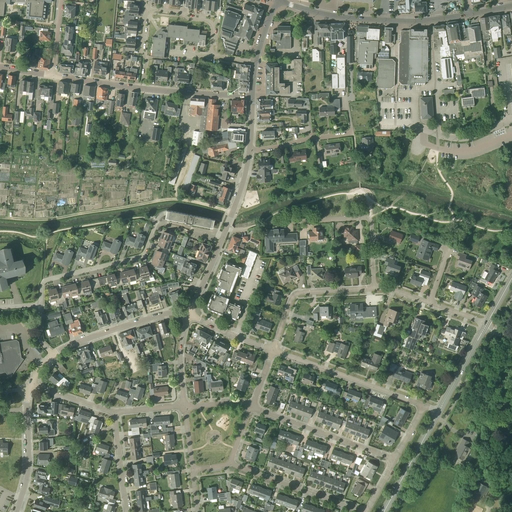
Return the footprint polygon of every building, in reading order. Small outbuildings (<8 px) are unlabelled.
[(0,0),(0,15),(3,16),(5,2),(7,2),(6,3),(13,4),(13,2),(28,3),(26,18),(44,20),(46,4),(44,4),(44,2),(51,3),(51,0),(0,0)] [(185,0),(185,2),(189,3),(188,8),(194,9),(194,0),(185,0)] [(194,0),(194,9),(199,9),(200,4),(203,4),(203,0),(194,0)] [(203,0),(203,4),(206,4),(205,10),(211,10),(212,1),(206,1),(206,0),(203,0)] [(212,1),(211,10),(217,11),(217,6),(220,6),(220,0),(215,0),(215,2),(212,1)] [(421,2),(420,0),(404,0),(406,9),(412,9),(412,8),(413,8),(415,8),(415,11),(421,11),(421,12),(426,11),(426,8),(428,7),(427,3),(423,3),(423,1),(421,2)] [(127,4),(126,10),(129,10),(138,11),(139,5),(134,5),(134,2),(128,1),(127,4)] [(72,3),(72,6),(66,6),(66,5),(65,5),(64,16),(74,18),(76,4),(72,3)] [(250,6),(245,4),(243,11),(226,5),(220,35),(226,54),(232,56),(234,52),(232,51),(237,36),(249,40),(253,30),(256,31),(263,10),(255,7),(254,6),(252,5),(250,6)] [(125,13),(124,18),(129,18),(129,15),(138,16),(138,11),(129,10),(129,13),(125,13)] [(504,36),(510,35),(509,28),(510,28),(508,15),(502,16),(503,19),(501,19),(504,36)] [(488,17),(490,29),(491,38),(492,40),(497,39),(497,33),(501,32),(498,16),(493,17),(488,17)] [(491,38),(490,29),(489,29),(488,17),(484,18),(479,18),(481,30),(480,30),(479,31),(481,40),(483,56),(486,56),(484,42),(488,42),(489,40),(488,38),(491,38)] [(123,18),(123,23),(128,24),(128,27),(137,28),(137,22),(128,21),(129,18),(124,18),(123,18)] [(457,86),(461,85),(461,81),(460,75),(458,61),(456,62),(455,56),(464,54),(465,60),(479,57),(480,63),(484,63),(483,56),(481,40),(479,31),(480,30),(478,23),(464,25),(463,25),(463,23),(454,24),(446,25),(447,34),(449,43),(448,43),(450,58),(451,58),(452,63),(453,76),(457,76),(458,81),(456,82),(457,86)] [(312,34),(312,26),(306,26),(306,24),(303,24),(302,34),(303,34),(303,37),(303,42),(301,42),(301,49),(307,49),(307,38),(308,38),(308,36),(312,36),(312,34)] [(314,34),(322,33),(323,33),(322,24),(314,25),(314,34)] [(330,31),(330,41),(330,45),(329,45),(330,55),(337,54),(336,45),(334,45),(334,40),(343,40),(343,31),(344,31),(344,24),(330,25),(331,31),(330,31)] [(153,37),(151,56),(164,58),(164,53),(167,53),(167,50),(165,49),(166,37),(172,37),(171,40),(175,40),(175,38),(184,39),(184,44),(187,44),(187,41),(197,42),(196,45),(198,45),(199,35),(200,31),(200,30),(187,29),(187,27),(168,25),(168,27),(166,27),(166,28),(165,29),(160,29),(156,32),(156,37),(153,37)] [(443,79),(453,78),(453,77),(453,76),(452,63),(451,58),(450,58),(448,43),(449,43),(447,34),(446,35),(445,31),(445,25),(439,26),(439,28),(440,28),(440,34),(441,35),(441,36),(439,36),(439,39),(440,47),(440,49),(440,51),(439,51),(440,59),(442,78),(443,78),(443,79)] [(357,27),(356,36),(359,37),(358,39),(358,57),(357,64),(360,64),(359,68),(372,69),(372,65),(372,59),(374,59),(376,59),(376,54),(373,54),(373,53),(377,54),(377,49),(381,49),(382,43),(378,43),(378,40),(379,35),(381,35),(381,30),(379,30),(379,27),(374,27),(369,26),(368,26),(368,27),(357,27)] [(439,26),(433,26),(433,32),(433,39),(434,48),(437,48),(436,47),(440,47),(439,39),(439,36),(441,36),(441,35),(440,34),(440,28),(439,28),(439,26)] [(125,27),(124,33),(124,34),(124,35),(130,36),(131,33),(136,34),(137,28),(128,27),(125,27)] [(394,42),(395,35),(392,35),(392,28),(385,27),(384,42),(385,42),(384,44),(390,44),(390,42),(392,42),(394,42)] [(50,41),(51,32),(42,31),(43,28),(37,28),(37,36),(40,36),(39,40),(40,41),(42,41),(43,40),(50,41)] [(406,31),(404,31),(401,31),(400,34),(400,35),(400,36),(400,40),(400,42),(399,44),(398,66),(398,74),(398,81),(402,85),(405,85),(406,85),(407,85),(408,85),(414,85),(425,85),(425,82),(426,82),(427,82),(428,38),(428,30),(409,29),(409,31),(406,31)] [(323,45),(323,42),(323,37),(322,33),(314,34),(315,45),(323,45)] [(124,35),(124,38),(126,39),(126,44),(135,45),(136,40),(134,39),(132,39),(132,36),(130,36),(124,35)] [(272,37),(272,41),(276,41),(276,49),(290,49),(290,37),(289,37),(272,37)] [(5,38),(4,45),(6,45),(6,51),(14,51),(15,46),(16,46),(17,44),(17,39),(5,38)] [(102,50),(102,45),(94,44),(94,48),(93,48),(92,59),(96,60),(97,50),(102,50)] [(123,47),(122,53),(129,53),(129,50),(134,51),(135,45),(126,44),(126,47),(123,47)] [(73,46),(64,45),(62,45),(61,53),(65,53),(65,55),(72,56),(72,54),(73,46)] [(48,70),(49,65),(50,59),(39,57),(37,68),(39,69),(48,70)] [(332,88),(344,88),(344,58),(337,58),(337,74),(332,74),(332,88)] [(301,81),(301,59),(294,59),(294,71),(278,71),(278,67),(277,67),(277,63),(266,63),(266,68),(265,68),(265,79),(266,79),(266,94),(290,94),(290,85),(284,86),(284,82),(301,81)] [(392,86),(394,84),(395,64),(393,61),(391,59),(378,59),(375,88),(390,89),(392,86)] [(81,76),(84,62),(79,61),(78,64),(76,64),(74,75),(81,76)] [(73,74),(73,65),(60,64),(60,72),(73,74)] [(244,75),(249,76),(250,66),(246,65),(245,65),(244,65),(237,64),(237,67),(240,68),(240,69),(236,69),(235,72),(239,73),(240,71),(245,72),(244,75)] [(161,81),(162,71),(157,70),(157,66),(154,66),(153,78),(156,78),(155,80),(161,81)] [(162,71),(161,81),(167,81),(167,79),(170,79),(171,68),(168,67),(167,71),(162,71)] [(129,73),(128,79),(135,80),(136,74),(137,69),(130,68),(129,73)] [(179,68),(175,68),(174,80),(177,80),(177,83),(183,83),(184,73),(178,72),(179,68)] [(184,73),(183,83),(188,84),(188,81),(191,82),(193,70),(189,70),(189,73),(184,73)] [(248,81),(249,76),(244,75),(245,72),(240,71),(239,73),(235,72),(235,79),(244,80),(248,81)] [(14,88),(14,85),(16,76),(9,75),(8,84),(7,87),(10,87),(14,88)] [(247,92),(248,82),(236,80),(236,82),(238,82),(238,87),(236,87),(235,90),(247,92)] [(68,94),(70,83),(59,81),(57,93),(68,94)] [(79,93),(80,85),(72,83),(70,92),(75,92),(75,94),(76,94),(76,95),(79,96),(79,93)] [(94,97),(95,87),(85,85),(83,96),(94,97)] [(106,100),(108,89),(98,87),(97,99),(106,100)] [(484,89),(484,88),(468,89),(468,93),(471,93),(471,97),(463,98),(463,97),(461,97),(462,108),(474,106),(473,99),(485,97),(485,95),(487,95),(487,89),(484,89)] [(444,97),(454,96),(453,89),(443,90),(444,97)] [(129,105),(129,108),(135,109),(135,105),(136,105),(136,101),(137,101),(138,98),(137,98),(137,93),(131,92),(131,93),(129,105)] [(125,99),(126,95),(125,95),(125,94),(118,94),(118,100),(116,99),(115,106),(123,107),(124,99),(125,99)] [(156,112),(158,100),(146,98),(144,110),(143,118),(154,120),(156,112)] [(207,117),(218,118),(219,105),(214,105),(214,100),(209,99),(208,103),(204,103),(204,99),(191,98),(190,106),(191,107),(190,115),(207,116),(207,117)] [(304,106),(304,99),(296,98),(296,100),(288,100),(288,107),(301,107),(301,106),(304,106)] [(422,119),(433,118),(431,98),(420,99),(422,119)] [(257,110),(271,110),(270,100),(265,100),(264,99),(257,99),(257,110)] [(332,107),(319,108),(320,116),(320,117),(324,117),(324,116),(334,115),(334,109),(339,109),(339,99),(331,100),(332,107)] [(246,101),(246,100),(241,100),(241,101),(232,101),(231,112),(235,112),(241,112),(241,113),(244,113),(246,113),(246,101)] [(166,102),(165,110),(170,111),(169,115),(172,116),(172,115),(179,117),(180,109),(177,108),(178,104),(166,102)] [(7,114),(8,107),(3,107),(2,114),(1,121),(11,122),(12,115),(7,114)] [(33,117),(34,108),(29,108),(29,111),(25,111),(25,116),(33,117)] [(73,115),(72,120),(74,121),(73,125),(79,126),(80,116),(73,115)] [(217,131),(218,118),(207,117),(206,130),(217,131)] [(159,141),(161,129),(153,128),(151,140),(159,141)] [(245,130),(227,128),(227,137),(212,141),(214,146),(229,143),(229,142),(231,143),(231,142),(245,143),(245,135),(245,130)] [(262,139),(276,139),(276,134),(280,134),(280,128),(273,128),(273,131),(262,131),(262,134),(260,134),(261,139),(262,139)] [(202,146),(203,132),(193,131),(191,145),(192,145),(191,148),(201,149),(201,146),(202,146)] [(359,151),(373,150),(372,137),(361,138),(362,144),(358,144),(359,151)] [(228,149),(227,144),(207,149),(210,157),(219,155),(218,150),(223,149),(223,151),(228,149)] [(325,154),(340,153),(339,144),(324,145),(325,154)] [(289,155),(289,163),(294,162),(294,161),(306,159),(305,150),(301,150),(301,151),(293,152),(293,154),(289,155)] [(263,160),(258,160),(259,170),(270,170),(269,160),(263,160)] [(203,174),(205,169),(200,168),(202,163),(199,163),(196,173),(203,174)] [(228,168),(225,167),(223,174),(224,174),(222,178),(228,180),(230,175),(233,176),(235,169),(234,169),(229,167),(228,168)] [(259,177),(257,177),(257,181),(259,181),(259,182),(270,182),(270,170),(259,170),(259,177)] [(220,187),(219,192),(221,193),(226,195),(229,196),(230,193),(231,193),(232,191),(231,190),(223,187),(223,188),(220,187)] [(217,198),(219,199),(218,203),(223,205),(224,201),(227,202),(228,201),(228,200),(228,199),(229,196),(226,195),(221,193),(219,192),(217,198)] [(173,220),(175,212),(167,210),(166,211),(167,211),(165,218),(173,220)] [(181,222),(183,213),(175,212),(173,220),(181,222)] [(189,224),(191,215),(183,213),(181,222),(186,223),(189,224)] [(197,225),(199,217),(191,215),(189,224),(192,224),(197,225)] [(205,226),(207,218),(199,217),(197,225),(205,226)] [(207,218),(205,226),(212,228),(214,220),(215,220),(207,218)] [(353,231),(353,227),(344,228),(344,230),(343,230),(343,231),(342,231),(342,232),(342,233),(342,234),(343,234),(344,235),(344,237),(348,237),(348,241),(358,240),(357,233),(356,233),(356,232),(355,231),(353,231)] [(320,231),(319,228),(314,228),(314,232),(309,232),(310,241),(317,240),(317,239),(323,239),(322,231),(320,231)] [(285,234),(285,229),(281,229),(281,230),(270,231),(270,230),(266,230),(266,235),(264,235),(265,253),(274,253),(273,243),(297,241),(297,233),(285,234)] [(160,237),(171,242),(173,236),(175,237),(176,233),(169,230),(168,233),(167,234),(164,232),(163,234),(162,234),(160,237)] [(400,243),(402,235),(391,231),(388,239),(385,237),(384,240),(390,242),(391,240),(400,243)] [(142,235),(138,234),(136,239),(128,236),(125,243),(134,246),(135,245),(141,247),(145,237),(142,234),(142,235)] [(417,244),(419,237),(411,234),(408,241),(417,244)] [(230,243),(239,246),(241,241),(242,242),(248,242),(247,237),(241,237),(240,238),(238,237),(237,238),(233,236),(230,243)] [(169,248),(171,242),(160,237),(159,238),(159,242),(160,243),(159,245),(163,246),(163,247),(162,249),(169,252),(171,249),(169,248)] [(118,241),(114,240),(112,245),(104,242),(101,248),(110,252),(110,251),(117,253),(121,242),(118,240),(118,241)] [(421,249),(418,257),(424,259),(425,257),(429,258),(432,249),(436,251),(438,246),(433,244),(430,242),(429,243),(426,242),(427,241),(422,240),(419,249),(421,249)] [(199,251),(208,254),(210,251),(209,251),(211,246),(202,243),(199,251)] [(238,248),(239,246),(230,243),(227,249),(235,253),(238,254),(242,256),(243,256),(245,251),(241,250),(238,248)] [(305,244),(299,244),(300,256),(307,255),(307,247),(304,247),(304,246),(305,246),(305,244)] [(93,247),(90,245),(88,251),(80,247),(77,254),(86,257),(86,256),(93,259),(97,248),(94,245),(94,246),(93,247)] [(13,263),(11,253),(13,253),(12,248),(0,251),(0,257),(1,260),(0,260),(0,288),(7,287),(6,282),(8,281),(8,279),(11,278),(10,275),(20,273),(21,275),(25,274),(22,261),(13,263)] [(168,255),(169,252),(162,249),(161,252),(160,252),(157,251),(156,253),(155,253),(153,256),(152,257),(164,261),(166,255),(168,255)] [(70,251),(66,250),(64,256),(56,253),(53,260),(62,263),(62,262),(68,264),(73,252),(70,250),(70,251)] [(207,258),(208,254),(199,251),(196,259),(205,262),(207,258)] [(251,266),(252,266),(253,263),(254,261),(257,254),(249,251),(247,256),(248,257),(247,259),(245,264),(246,265),(245,265),(250,267),(251,266)] [(468,270),(471,261),(465,259),(466,255),(459,253),(457,257),(459,257),(456,266),(468,270)] [(177,255),(174,262),(174,263),(179,265),(177,268),(181,270),(180,271),(187,274),(192,276),(194,270),(196,264),(191,262),(191,263),(188,262),(189,260),(187,259),(177,255)] [(162,267),(164,261),(152,257),(152,261),(153,261),(152,263),(156,265),(156,266),(155,268),(159,270),(158,272),(163,274),(165,268),(162,267)] [(397,275),(400,267),(393,265),(395,262),(386,258),(384,264),(387,265),(385,272),(390,274),(390,272),(397,275)] [(250,267),(245,265),(244,269),(243,268),(227,262),(225,268),(222,268),(218,279),(220,280),(218,287),(219,287),(216,294),(215,293),(213,298),(211,297),(207,307),(209,310),(218,313),(221,314),(223,315),(223,314),(230,316),(230,317),(237,320),(242,306),(235,304),(234,306),(222,302),(223,300),(226,301),(237,271),(238,272),(237,275),(243,277),(245,277),(244,278),(247,279),(249,274),(249,273),(250,271),(250,272),(252,268),(251,268),(252,266),(252,267),(252,266),(251,266),(250,267)] [(484,271),(481,277),(485,279),(484,279),(492,283),(496,276),(497,277),(499,273),(497,272),(499,268),(491,264),(488,269),(489,270),(488,273),(484,271)] [(137,273),(139,281),(140,281),(140,283),(146,282),(146,279),(154,277),(151,272),(150,273),(151,273),(148,273),(146,265),(142,266),(142,267),(140,268),(141,272),(140,273),(137,273)] [(283,269),(278,272),(284,284),(290,280),(293,278),(293,279),(297,277),(295,273),(300,271),(296,265),(293,266),(294,267),(284,272),(283,269)] [(310,265),(307,265),(307,275),(311,274),(311,280),(323,279),(322,268),(310,269),(310,265)] [(362,274),(361,267),(352,267),(352,268),(345,269),(345,277),(352,277),(352,278),(357,278),(357,275),(362,274)] [(123,283),(129,282),(126,269),(122,271),(123,272),(120,273),(121,277),(118,278),(120,286),(124,285),(123,283)] [(139,281),(137,273),(135,274),(135,273),(134,269),(131,270),(131,269),(127,269),(126,269),(129,282),(136,280),(136,282),(139,281)] [(429,278),(430,273),(421,270),(419,275),(419,276),(413,274),(410,281),(417,284),(416,285),(420,286),(420,285),(423,286),(423,284),(425,280),(428,281),(429,278)] [(120,286),(118,278),(116,279),(115,278),(114,274),(112,275),(112,273),(107,274),(107,276),(105,276),(105,278),(98,280),(100,287),(107,285),(107,284),(109,283),(110,286),(117,285),(117,286),(120,286)] [(100,287),(98,280),(91,281),(91,280),(88,281),(88,279),(84,280),(84,282),(82,282),(82,286),(82,287),(79,288),(81,295),(85,294),(84,292),(91,291),(90,288),(92,288),(93,289),(100,287)] [(463,295),(466,287),(452,282),(449,290),(456,292),(454,298),(461,301),(463,294),(463,295)] [(81,295),(79,288),(77,288),(76,288),(75,284),(73,284),(73,283),(69,284),(68,284),(71,296),(78,294),(78,296),(81,295)] [(65,297),(71,296),(68,284),(64,285),(64,286),(62,287),(63,291),(63,292),(60,292),(63,302),(66,301),(65,297)] [(272,293),(273,290),(272,289),(272,287),(267,285),(265,290),(272,293)] [(480,308),(487,296),(481,293),(483,289),(476,285),(471,293),(477,296),(473,303),(480,308)] [(152,296),(149,297),(151,305),(152,304),(153,305),(156,304),(156,303),(160,302),(157,291),(161,290),(160,286),(155,288),(154,288),(155,291),(153,292),(153,293),(151,294),(152,296)] [(63,302),(60,292),(58,293),(57,292),(56,288),(54,289),(53,288),(49,289),(51,298),(50,298),(51,298),(50,298),(50,303),(56,301),(57,305),(63,303),(63,302)] [(172,304),(182,300),(178,290),(169,294),(172,304)] [(278,305),(282,296),(274,293),(272,298),(268,296),(266,300),(270,302),(278,305)] [(130,304),(126,294),(122,295),(124,299),(125,299),(127,305),(122,307),(125,316),(130,314),(129,313),(132,312),(130,304)] [(130,304),(132,312),(139,310),(139,309),(144,307),(141,299),(136,300),(136,302),(130,304)] [(102,300),(101,301),(97,302),(91,303),(92,308),(96,307),(96,309),(104,307),(102,300)] [(350,309),(347,310),(347,315),(350,315),(350,319),(356,319),(356,318),(355,312),(362,312),(363,317),(370,317),(376,317),(376,307),(370,307),(363,308),(362,303),(349,304),(350,309)] [(320,307),(318,306),(319,305),(315,308),(313,310),(311,313),(312,313),(312,312),(313,314),(314,320),(318,320),(318,319),(321,319),(321,316),(327,315),(327,318),(332,318),(332,306),(320,307)] [(73,316),(81,313),(79,307),(71,310),(73,316)] [(120,314),(119,309),(109,312),(111,319),(112,323),(123,320),(121,314),(120,314)] [(396,323),(399,314),(395,312),(396,311),(389,309),(383,325),(389,327),(391,322),(396,323)] [(101,314),(100,311),(95,313),(98,323),(99,328),(109,324),(106,314),(102,315),(102,314),(101,314)] [(66,325),(73,323),(70,313),(63,315),(66,325)] [(251,321),(257,323),(255,327),(269,332),(272,324),(260,320),(261,318),(253,315),(251,321)] [(410,331),(407,330),(402,346),(413,350),(417,339),(418,339),(420,334),(424,336),(428,326),(424,324),(425,322),(415,318),(410,331)] [(56,320),(47,323),(47,324),(49,328),(52,335),(57,333),(58,335),(65,332),(62,323),(58,325),(56,320)] [(74,323),(78,335),(83,333),(79,323),(79,321),(74,323)] [(167,328),(165,322),(158,324),(161,334),(168,332),(168,331),(168,330),(167,327),(167,328)] [(74,336),(78,335),(74,323),(70,324),(74,336)] [(143,328),(147,341),(149,340),(148,336),(152,335),(149,326),(143,328)] [(301,343),(304,333),(300,331),(301,329),(297,327),(295,334),(296,334),(294,340),(301,343)] [(455,330),(447,327),(444,334),(451,336),(446,348),(456,351),(458,346),(457,346),(462,332),(455,329),(455,330)] [(144,342),(147,341),(143,328),(137,330),(139,339),(143,338),(144,342)] [(122,347),(134,343),(136,342),(135,340),(137,339),(133,329),(118,335),(121,341),(120,341),(122,347)] [(202,341),(206,333),(200,330),(197,329),(195,333),(198,334),(196,338),(194,342),(197,343),(198,342),(200,344),(202,341)] [(202,341),(200,344),(200,345),(204,347),(204,348),(208,350),(211,344),(208,343),(211,336),(206,333),(202,341)] [(154,340),(155,344),(156,350),(162,349),(159,339),(158,334),(153,335),(154,340)] [(219,349),(222,342),(217,339),(211,349),(215,351),(216,348),(219,349)] [(0,373),(7,372),(7,374),(11,377),(15,370),(14,369),(21,359),(19,358),(19,357),(21,357),(19,343),(16,340),(0,343),(0,373)] [(222,342),(219,349),(221,351),(220,354),(223,355),(224,352),(228,345),(222,342)] [(333,352),(337,354),(336,356),(344,359),(348,346),(341,343),(341,344),(336,343),(336,344),(333,343),(329,352),(332,353),(333,352)] [(35,345),(32,348),(38,354),(42,351),(35,345)] [(85,360),(86,363),(94,360),(90,351),(88,346),(84,347),(86,352),(85,353),(87,359),(85,360)] [(102,357),(113,353),(110,346),(99,350),(102,357)] [(86,363),(85,360),(87,359),(85,353),(86,352),(84,347),(77,350),(82,364),(79,365),(80,370),(87,367),(86,363)] [(192,349),(190,348),(187,353),(193,356),(194,355),(196,352),(192,350),(192,349)] [(247,354),(238,351),(237,355),(233,354),(231,360),(236,362),(237,359),(244,362),(247,354)] [(226,362),(230,354),(226,352),(222,360),(226,362)] [(247,354),(244,362),(250,364),(248,369),(254,372),(257,363),(253,361),(255,355),(248,352),(247,354)] [(376,370),(381,356),(374,354),(372,361),(363,358),(361,365),(370,369),(371,368),(376,370)] [(206,367),(205,363),(198,359),(195,366),(192,366),(193,374),(194,374),(195,377),(201,376),(200,374),(202,373),(201,367),(204,366),(204,367),(206,367)] [(157,367),(158,376),(166,376),(165,366),(155,366),(155,364),(153,364),(153,365),(147,366),(152,366),(152,368),(157,367)] [(397,366),(391,364),(389,370),(394,372),(392,376),(399,379),(399,378),(409,382),(412,374),(405,372),(405,373),(395,369),(397,366)] [(287,368),(280,365),(277,373),(285,376),(284,379),(288,380),(288,381),(292,383),(297,370),(290,368),(290,367),(288,366),(287,368)] [(246,378),(247,375),(241,372),(240,375),(241,376),(241,378),(240,378),(238,384),(239,385),(237,388),(244,391),(247,385),(248,386),(250,381),(245,379),(245,377),(246,378)] [(61,379),(60,378),(54,373),(49,379),(55,384),(57,382),(60,385),(63,382),(68,387),(70,382),(63,377),(61,379)] [(301,381),(313,386),(312,388),(315,389),(317,384),(312,382),(314,377),(309,375),(309,374),(305,373),(301,381)] [(429,390),(433,381),(429,379),(430,377),(420,373),(417,382),(423,384),(422,387),(429,390)] [(210,374),(207,375),(207,377),(208,386),(211,386),(212,391),(217,390),(218,392),(221,391),(222,390),(223,390),(222,382),(221,382),(221,381),(220,380),(218,380),(217,381),(215,381),(215,382),(211,383),(210,374)] [(195,392),(203,392),(202,381),(206,380),(206,377),(204,377),(197,378),(197,381),(194,381),(195,392)] [(92,384),(92,386),(91,388),(90,393),(95,394),(96,391),(97,391),(97,393),(100,393),(100,392),(103,393),(107,382),(100,380),(98,385),(95,384),(95,385),(92,384)] [(339,395),(341,389),(336,388),(337,386),(329,383),(329,382),(324,380),(322,385),(325,386),(324,389),(334,392),(334,394),(339,395)] [(90,393),(91,388),(81,384),(79,391),(89,395),(90,393)] [(130,388),(129,393),(132,393),(130,399),(133,400),(134,397),(141,399),(142,396),(144,388),(137,386),(136,390),(130,388)] [(277,407),(278,403),(274,402),(279,389),(271,386),(268,393),(267,394),(266,396),(267,397),(266,399),(267,399),(267,401),(267,403),(277,407)] [(155,397),(162,396),(162,395),(168,394),(167,387),(153,388),(155,397)] [(344,392),(341,398),(345,399),(345,398),(349,399),(350,398),(358,401),(361,394),(349,389),(347,392),(347,393),(344,392)] [(116,391),(115,394),(116,395),(116,397),(126,401),(127,399),(130,399),(132,393),(129,393),(129,392),(128,394),(118,390),(118,391),(116,391)] [(296,403),(295,403),(291,401),(293,398),(291,397),(289,401),(290,401),(287,410),(292,412),(296,403)] [(383,402),(371,397),(369,401),(366,400),(363,406),(367,407),(368,404),(373,406),(372,408),(373,410),(379,412),(381,411),(382,409),(380,408),(383,402)] [(302,405),(301,405),(297,403),(299,400),(296,399),(295,403),(296,403),(292,412),(298,414),(302,405)] [(58,404),(58,402),(51,401),(51,407),(46,407),(46,406),(39,406),(38,413),(46,414),(57,414),(57,413),(58,404)] [(307,407),(303,405),(304,402),(302,401),(301,405),(302,405),(298,414),(304,417),(307,407)] [(307,407),(304,417),(310,419),(313,409),(309,408),(310,404),(308,403),(307,407)] [(62,405),(58,404),(57,413),(60,414),(68,416),(68,415),(72,416),(74,408),(66,406),(67,405),(63,404),(62,405)] [(324,413),(320,412),(321,408),(319,407),(318,411),(319,411),(315,421),(321,423),(321,422),(324,413)] [(330,415),(329,415),(326,414),(327,410),(325,409),(324,413),(321,422),(321,423),(327,425),(327,424),(330,415)] [(401,427),(409,413),(401,409),(394,423),(401,427)] [(91,423),(93,417),(90,416),(91,413),(80,410),(78,416),(75,416),(75,420),(77,421),(78,417),(88,420),(88,422),(90,422),(91,423)] [(336,418),(335,417),(331,416),(333,412),(331,411),(329,415),(330,415),(327,424),(327,425),(333,427),(333,426),(336,418)] [(333,426),(333,427),(338,429),(342,420),(337,418),(339,414),(337,414),(335,417),(336,418),(333,426)] [(159,429),(160,432),(162,432),(168,431),(168,428),(165,428),(165,425),(170,424),(169,416),(161,417),(162,425),(162,428),(159,429)] [(91,423),(90,422),(89,427),(92,428),(91,431),(98,433),(99,429),(100,426),(102,426),(102,423),(102,422),(102,421),(96,419),(97,418),(93,417),(91,423)] [(156,425),(162,425),(161,417),(153,418),(154,428),(156,428),(156,425)] [(346,422),(343,431),(349,433),(349,432),(352,424),(352,423),(352,421),(349,420),(349,418),(347,418),(346,421),(346,422)] [(349,432),(349,433),(355,435),(355,434),(358,426),(357,425),(354,424),(356,419),(354,418),(352,421),(352,423),(352,424),(349,432)] [(139,427),(138,419),(130,420),(130,422),(129,422),(129,423),(129,425),(130,425),(131,428),(131,431),(139,430),(138,427),(139,427)] [(138,419),(139,427),(146,426),(146,419),(138,419)] [(47,426),(38,426),(39,434),(47,433),(47,436),(48,438),(52,438),(52,436),(52,435),(53,435),(52,430),(54,430),(54,421),(49,421),(47,421),(46,421),(47,426)] [(355,434),(355,435),(361,437),(364,428),(363,427),(359,426),(361,422),(359,422),(357,425),(358,426),(355,434)] [(261,438),(262,435),(265,426),(257,423),(254,432),(258,433),(256,437),(261,438)] [(361,437),(366,439),(370,430),(365,428),(366,424),(365,424),(363,427),(364,428),(361,437)] [(384,428),(378,438),(391,445),(396,435),(390,432),(392,429),(385,426),(384,428)] [(287,442),(290,433),(286,432),(280,430),(277,438),(287,442)] [(290,433),(287,442),(293,444),(297,445),(300,437),(290,433)] [(172,450),(171,447),(174,447),(173,442),(174,442),(173,434),(165,435),(165,439),(163,439),(163,444),(166,444),(166,448),(165,448),(166,451),(172,450)] [(39,450),(47,450),(47,446),(53,446),(53,442),(53,438),(46,439),(46,442),(39,442),(39,450)] [(130,449),(139,448),(138,438),(129,439),(130,449)] [(469,442),(463,439),(458,448),(459,449),(455,456),(458,457),(457,460),(463,464),(471,450),(468,448),(469,448),(467,447),(469,442)] [(307,440),(304,448),(309,450),(310,450),(309,455),(312,456),(314,452),(317,443),(313,441),(313,442),(307,440)] [(109,447),(98,443),(96,450),(104,452),(103,455),(109,457),(110,454),(107,453),(109,447)] [(317,443),(314,452),(319,454),(320,453),(324,455),(327,447),(323,445),(322,446),(317,444),(317,443)] [(261,450),(262,447),(253,444),(252,447),(249,446),(247,450),(248,451),(246,458),(254,461),(258,450),(261,450)] [(139,448),(130,449),(132,460),(141,458),(139,448)] [(340,461),(343,453),(339,451),(339,452),(333,450),(330,458),(336,460),(336,459),(337,460),(337,461),(336,464),(339,465),(340,461)] [(58,459),(72,458),(72,451),(62,452),(62,456),(58,456),(58,459)] [(276,458),(275,458),(272,457),(273,453),(271,452),(269,457),(270,457),(267,466),(273,468),(276,458)] [(343,453),(340,461),(346,463),(350,465),(353,456),(349,455),(343,453),(344,453),(343,453)] [(50,465),(50,454),(38,454),(38,465),(50,465)] [(172,455),(172,454),(164,455),(165,465),(177,463),(176,455),(172,455)] [(282,460),(281,460),(277,459),(279,455),(277,454),(275,458),(276,458),(273,468),(278,470),(282,460)] [(288,463),(287,462),(283,461),(285,457),(286,457),(286,455),(283,454),(281,460),(282,460),(278,470),(284,472),(288,463)] [(101,466),(99,465),(97,471),(100,472),(100,471),(107,473),(111,460),(108,460),(109,457),(103,455),(102,458),(103,459),(101,466)] [(293,465),(293,464),(289,463),(290,459),(288,458),(287,462),(288,463),(284,472),(290,474),(293,465)] [(299,467),(298,466),(295,465),(296,461),(294,461),(293,464),(293,465),(290,474),(296,476),(299,467)] [(370,479),(377,467),(368,462),(361,474),(370,479)] [(299,467),(296,476),(302,478),(305,469),(300,467),(302,463),(300,463),(298,466),(299,467)] [(134,475),(145,474),(148,474),(148,470),(142,471),(141,464),(132,465),(134,475)] [(316,473),(312,471),(313,468),(311,467),(310,471),(307,480),(313,482),(316,473)] [(322,475),(318,473),(319,470),(317,469),(316,473),(313,482),(319,484),(322,475)] [(37,470),(35,477),(47,479),(49,480),(50,475),(49,473),(48,473),(37,470)] [(174,474),(174,471),(167,472),(168,475),(170,475),(171,483),(170,484),(170,487),(171,489),(175,488),(176,487),(180,486),(178,473),(174,474)] [(328,477),(327,477),(323,475),(325,472),(323,471),(322,475),(319,484),(325,487),(328,477)] [(334,479),(333,479),(329,478),(331,474),(329,473),(327,477),(328,477),(325,487),(330,489),(334,479)] [(145,474),(134,475),(135,486),(144,485),(143,478),(146,477),(145,474)] [(340,481),(339,481),(335,480),(336,476),(334,475),(333,479),(334,479),(330,489),(336,491),(340,481)] [(70,476),(68,484),(76,486),(78,479),(70,476)] [(35,477),(33,484),(39,485),(37,493),(48,495),(50,488),(45,487),(45,486),(47,479),(35,477)] [(340,481),(336,491),(342,493),(345,483),(341,482),(342,478),(340,477),(339,481),(340,481)] [(233,488),(236,489),(235,491),(235,492),(238,493),(239,492),(242,484),(236,481),(236,480),(232,478),(229,486),(229,491),(232,492),(233,488)] [(354,486),(351,491),(353,492),(359,496),(361,493),(361,492),(366,483),(360,480),(358,482),(356,486),(355,487),(354,486)] [(479,501),(486,487),(478,483),(470,497),(479,501)] [(258,496),(261,488),(257,486),(257,487),(251,485),(248,493),(254,495),(254,494),(258,496)] [(102,496),(110,498),(108,502),(109,502),(114,504),(116,500),(113,499),(115,492),(112,491),(112,490),(104,487),(103,488),(101,487),(97,497),(102,498),(102,496)] [(219,498),(219,501),(227,500),(226,493),(217,494),(216,487),(209,488),(210,495),(208,495),(209,499),(219,498)] [(261,488),(258,496),(264,498),(268,499),(271,491),(267,490),(261,488),(262,488),(261,488)] [(137,502),(146,501),(145,490),(136,491),(137,502)] [(176,494),(176,491),(169,491),(170,497),(172,497),(173,507),(181,506),(180,498),(181,498),(181,494),(176,494)] [(246,502),(248,496),(244,494),(242,500),(238,499),(238,501),(234,500),(232,505),(236,506),(236,507),(239,508),(242,501),(246,502)] [(285,506),(288,497),(284,496),(278,494),(275,502),(281,504),(285,505),(285,506)] [(58,508),(60,502),(45,497),(43,502),(36,500),(35,501),(34,501),(34,503),(33,506),(45,510),(47,505),(58,508)] [(288,497),(285,506),(291,508),(291,507),(295,509),(298,501),(294,499),(294,500),(288,498),(288,497)] [(146,501),(137,502),(138,511),(139,511),(147,511),(146,501)] [(105,505),(103,508),(107,509),(105,511),(113,511),(115,507),(114,507),(113,506),(114,504),(108,502),(108,504),(105,505)]
